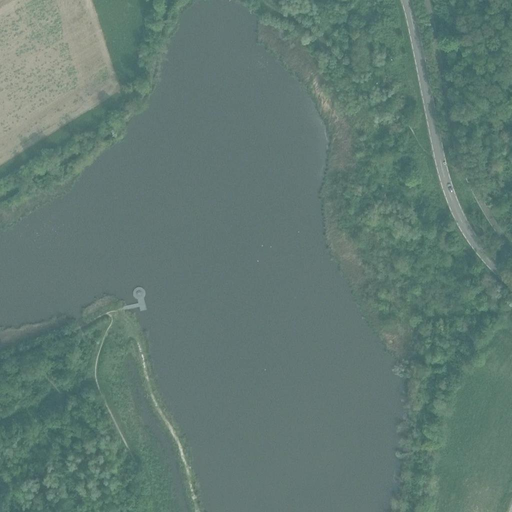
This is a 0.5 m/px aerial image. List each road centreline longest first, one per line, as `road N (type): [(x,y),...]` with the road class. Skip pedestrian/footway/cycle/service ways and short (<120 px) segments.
road 1 (secondary): [(511,281),(480,252),(460,218),(402,0)]
road 2 (unknown): [(108,511),(43,373),(17,366),(0,377)]
